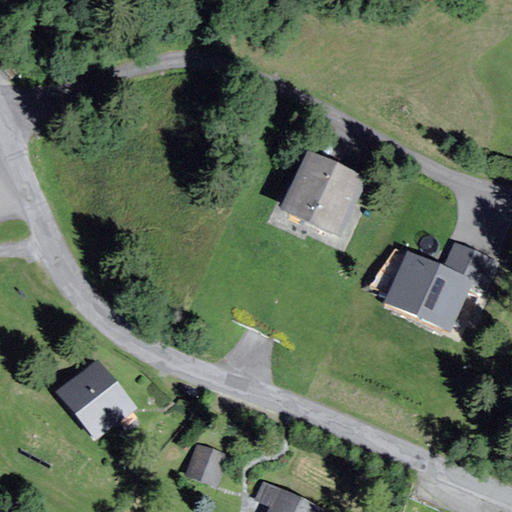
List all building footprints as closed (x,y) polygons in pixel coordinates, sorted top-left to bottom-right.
[(365,190),(309,163),(284,216),(340,243),(365,190)] [(443,277),(408,262),(387,311),(449,337),(471,286),(484,292),(495,265),(455,248),(443,277)] [(133,411),(97,367),(60,398),(96,442),(133,411)] [(227,458),(198,448),(187,478),(216,488),(227,458)] [(313,511),(265,488),(258,502),(275,510),(273,511),(313,511)]
